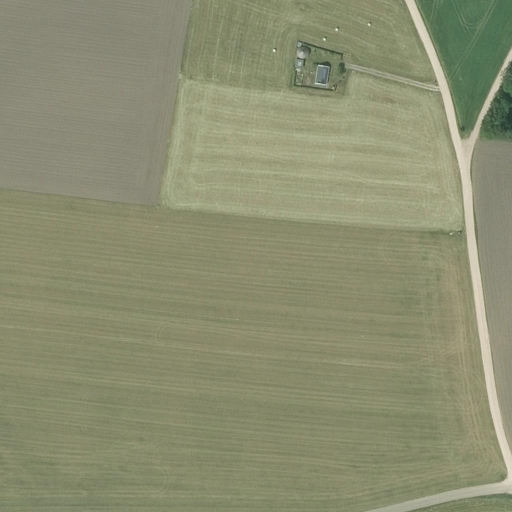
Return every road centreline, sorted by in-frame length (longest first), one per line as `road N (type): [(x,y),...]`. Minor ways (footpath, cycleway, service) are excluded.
road 1 (track): [(511,466),(490,389),(443,94),(408,0)]
road 2 (unclassified): [(511,487),(385,511)]
road 3 (track): [(456,168),(511,58)]
